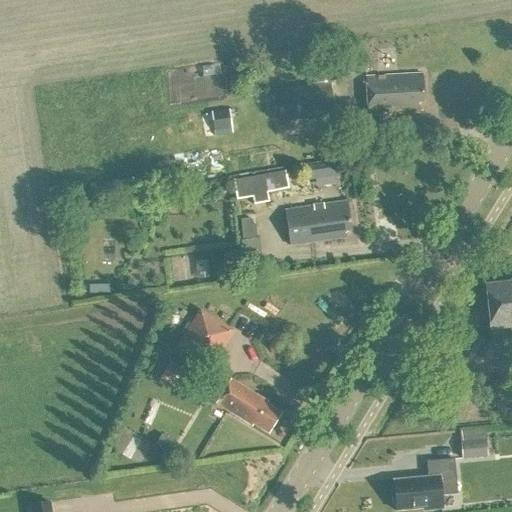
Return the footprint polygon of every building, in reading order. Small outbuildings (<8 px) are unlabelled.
[(364,51),(337,54),(339,76),(367,73),(364,51)] [(418,104),(423,103),(421,76),(366,79),(367,116),(417,114),(418,104)] [(274,123),(332,116),(329,85),(271,90),(274,123)] [(202,116),(203,127),(204,137),(234,134),(233,124),(239,123),(237,112),(202,116)] [(222,148),(227,179),(293,168),(289,141),(281,143),(282,146),(246,152),(245,144),(222,148)] [(333,164),(307,168),(309,181),(334,178),(333,164)] [(252,199),(253,206),(269,203),(267,194),(288,190),(285,172),(233,182),(237,201),(252,199)] [(343,231),(350,230),(347,205),(286,212),(289,245),(346,239),(343,231)] [(511,272),(511,273),(511,280),(511,284),(485,288),(491,332),(511,329),(511,272)] [(201,314),(183,345),(213,363),(231,333),(201,314)] [(268,434),(280,415),(265,406),(266,404),(230,382),(216,406),(251,427),(253,425),(268,434)] [(459,433),(461,460),(487,458),(485,431),(459,433)] [(160,449),(181,461),(187,450),(166,438),(160,449)] [(441,497),(457,495),(454,461),(426,463),(428,479),(394,482),(395,495),(392,498),(392,506),(395,509),(395,511),(398,511),(423,509),(424,511),(442,510),(441,497)] [(200,511),(196,510),(198,507),(163,486),(147,511),(200,511)] [(50,511),(49,503),(30,506),(30,511),(50,511)]
